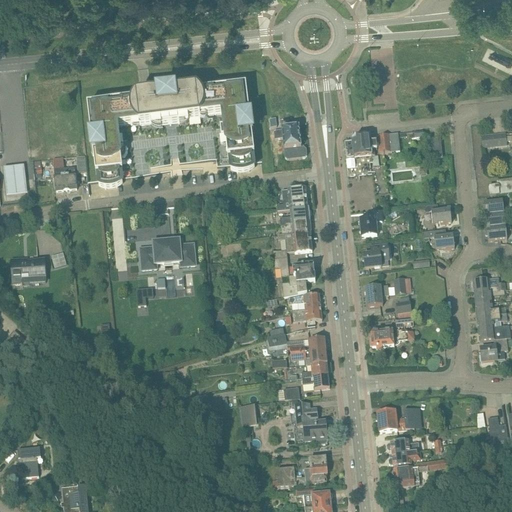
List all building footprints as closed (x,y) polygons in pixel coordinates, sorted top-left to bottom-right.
[(114,103),(88,107),(91,136),(90,136),(92,154),(94,154),(95,163),(96,175),(98,175),(99,183),(99,187),(101,188),(102,189),(104,189),(106,190),(107,190),(109,190),(111,190),(112,190),(114,189),(116,189),(117,188),(119,188),(120,187),(122,186),(123,184),(122,180),(131,179),(128,150),(218,139),(222,168),(223,168),(227,167),(230,167),(231,167),(231,168),(232,169),(233,170),(233,171),(234,172),(236,173),(237,173),(238,174),(239,174),(241,174),(242,174),(243,174),(244,174),(246,173),(248,173),(249,172),(251,171),(252,170),(253,169),(255,168),(254,164),(253,156),(255,156),(253,144),(252,135),(254,135),(251,116),(250,116),(246,87),(220,90),(220,91),(219,91),(198,93),(197,92),(182,94),(176,94),(176,93),(167,94),(157,95),(158,97),(152,97),(136,99),(137,101),(114,103)] [(299,129),(274,132),(275,141),(282,140),(283,147),(285,155),(285,159),(288,161),(305,159),(307,157),(306,151),(304,149),(301,149),(299,129)] [(493,135),(481,137),(482,148),(507,145),(506,134),(493,135)] [(398,135),(378,137),(380,155),(400,153),(398,135)] [(345,144),(347,161),(375,158),(374,151),(377,151),(377,147),(376,143),(370,144),(370,138),(355,140),(355,139),(352,143),(345,144)] [(441,139),(430,140),(433,160),(443,159),(441,139)] [(86,166),(85,156),(76,157),(77,167),(86,166)] [(57,193),(67,192),(64,170),(63,160),(53,161),(54,171),(57,193)] [(2,196),(23,195),(21,166),(1,167),(2,196)] [(64,170),(67,192),(77,191),(75,168),(64,170)] [(511,194),(511,180),(497,183),(497,187),(489,188),(490,197),(511,194)] [(290,211),(308,209),(306,190),(288,191),(289,202),(283,203),(284,207),(277,207),(278,213),(290,212),(290,211)] [(511,213),(511,208),(504,210),(503,202),(484,204),(485,211),(486,210),(486,217),(485,217),(485,218),(505,215),(504,215),(511,213)] [(452,224),(450,210),(438,212),(438,206),(425,207),(426,214),(432,214),(433,226),(452,224)] [(280,219),(281,228),(286,227),(286,224),(310,222),(309,209),(308,209),(290,211),(290,212),(290,218),(280,219)] [(360,222),(362,239),(377,237),(375,224),(382,223),(381,213),(368,214),(369,221),(360,222)] [(485,218),(487,230),(506,228),(505,215),(485,218)] [(115,218),(116,237),(124,236),(123,218),(115,218)] [(311,232),(310,222),(286,224),(286,227),(281,228),(282,236),(311,232)] [(506,228),(487,230),(485,230),(485,237),(488,236),(488,243),(507,241),(506,232),(511,231),(511,227),(506,228)] [(225,232),(216,233),(217,245),(227,243),(225,232)] [(274,254),(275,260),(287,259),(287,254),(294,253),(294,255),(312,253),(310,233),(311,233),(311,232),(282,236),(278,237),(278,242),(285,241),(286,252),(274,254)] [(441,232),(421,234),(426,244),(430,242),(429,240),(434,240),(436,252),(455,250),(453,236),(441,237),(441,232)] [(194,246),(180,247),(180,244),(179,242),(154,244),(154,249),(140,251),(142,272),(157,270),(156,266),(181,264),(181,268),(196,267),(194,246)] [(387,246),(371,248),(372,255),(364,256),(365,270),(381,268),(380,262),(389,261),(387,246)] [(87,278),(102,277),(99,247),(84,248),(85,262),(75,263),(77,279),(87,278)] [(288,269),(287,259),(275,260),(276,271),(281,271),(282,279),(289,279),(289,285),(282,285),(284,299),(303,294),(307,294),(306,284),(315,283),(314,266),(288,269)] [(46,283),(46,278),(45,262),(25,263),(24,261),(11,262),(13,285),(23,284),(22,280),(29,279),(29,284),(46,283)] [(429,261),(413,263),(414,270),(430,267),(429,261)] [(156,279),(157,288),(165,288),(165,278),(156,279)] [(409,279),(394,281),(396,297),(411,295),(409,279)] [(499,292),(505,292),(505,285),(499,286),(499,280),(488,281),(473,283),(474,295),(499,292)] [(380,288),(366,290),(368,309),(383,307),(382,298),(389,297),(388,287),(381,288),(380,288)] [(145,290),(137,291),(138,308),(146,307),(145,290)] [(474,295),(476,307),(491,305),(490,298),(505,296),(505,294),(508,294),(508,291),(505,292),(499,292),(474,295)] [(305,311),(321,309),(319,296),(304,298),(304,297),(288,300),(290,306),(304,305),(305,311)] [(409,298),(399,300),(399,306),(397,306),(399,319),(412,317),(410,304),(409,298)] [(477,319),(507,316),(506,309),(492,311),(491,305),(476,307),(477,319)] [(321,309),(305,311),(293,312),(294,323),(306,322),(307,328),(315,327),(315,323),(322,322),(321,309)] [(215,313),(216,326),(227,325),(225,312),(215,313)] [(477,319),(478,331),(494,329),(493,324),(508,322),(507,316),(477,319)] [(413,320),(396,322),(397,329),(414,328),(413,320)] [(102,336),(110,336),(109,325),(101,326),(102,336)] [(480,344),(494,342),(495,341),(511,339),(510,330),(511,330),(511,327),(506,328),(506,327),(494,329),(478,331),(480,344)] [(373,351),(394,349),(393,333),(391,333),(390,330),(381,331),(381,334),(371,335),(373,351)] [(6,341),(15,350),(24,340),(15,332),(6,341)] [(287,346),(285,336),(267,340),(270,350),(287,346)] [(511,340),(511,339),(495,341),(494,342),(495,347),(480,349),(482,364),(505,361),(504,353),(508,353),(507,341),(511,340)] [(290,356),(326,352),(325,340),(309,342),(309,348),(305,349),(304,346),(287,347),(288,352),(290,352),(290,356)] [(327,364),(326,352),(290,356),(291,363),(306,361),(306,360),(311,359),(311,366),(327,364)] [(434,358),(433,366),(442,367),(443,359),(434,358)] [(272,362),(273,371),(288,369),(287,361),(272,362)] [(302,375),(302,380),(329,377),(327,364),(311,366),(312,374),(302,375)] [(167,386),(178,383),(176,373),(164,375),(167,386)] [(329,377),(302,380),(303,387),(314,386),(314,391),(330,390),(329,377)] [(300,400),(299,390),(284,391),(285,402),(300,400)] [(198,398),(184,400),(186,412),(200,410),(198,398)] [(447,405),(449,420),(468,417),(466,403),(447,405)] [(243,429),(257,428),(255,407),(241,409),(243,429)] [(297,426),(318,424),(316,411),(310,411),(309,407),(295,408),(297,426)] [(395,413),(377,415),(380,435),(405,431),(405,432),(422,430),(420,410),(403,412),(404,420),(396,421),(395,413)] [(476,414),(478,428),(485,427),(483,413),(476,414)] [(491,441),(493,440),(501,439),(499,427),(498,419),(488,420),(491,441)] [(318,424),(297,426),(294,426),(296,445),(304,445),(318,443),(318,445),(320,447),(326,446),(328,444),(325,423),(318,424)] [(506,426),(499,427),(501,439),(508,438),(506,426)] [(493,452),(510,450),(508,438),(501,439),(493,440),(493,452)] [(392,453),(392,456),(419,453),(419,445),(409,446),(409,442),(401,443),(391,444),(391,445),(388,446),(387,448),(387,451),(389,453),(392,453)] [(18,452),(19,462),(20,462),(22,480),(39,479),(38,469),(37,460),(41,459),(40,449),(18,452)] [(419,453),(392,456),(393,460),(390,460),(388,462),(389,466),(391,468),(393,467),(394,468),(411,466),(411,462),(420,461),(419,453)] [(328,477),(326,460),(308,462),(309,470),(304,470),(305,479),(295,480),(294,470),(277,471),(278,490),(297,488),(296,486),(305,485),(305,486),(311,485),(327,484),(326,477),(328,477)] [(448,462),(428,464),(428,472),(448,470),(448,462)] [(73,467),(75,474),(86,473),(84,465),(73,467)] [(418,487),(417,475),(416,470),(413,470),(412,470),(394,472),(395,481),(394,481),(395,490),(415,488),(414,488),(418,487)] [(88,511),(86,487),(72,488),(62,490),(63,511),(88,511)] [(303,499),(304,510),(331,508),(330,502),(331,502),(332,500),(332,497),(330,496),(329,495),(315,496),(314,490),(296,492),(297,499),(303,499)]
